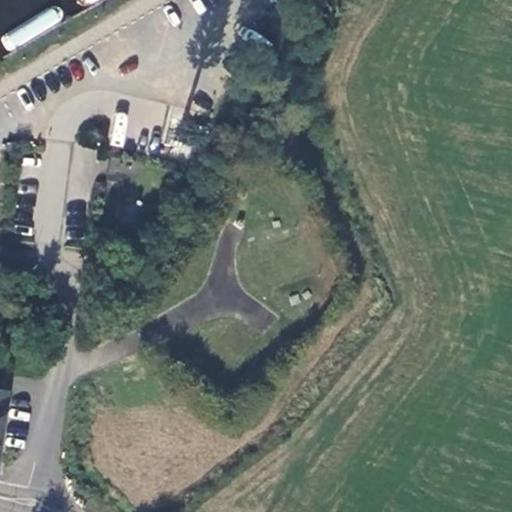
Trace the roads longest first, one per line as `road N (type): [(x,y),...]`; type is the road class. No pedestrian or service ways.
road 1 (unclassified): [(58,367),(222,297)]
road 2 (unclassified): [(31,505),(58,367)]
